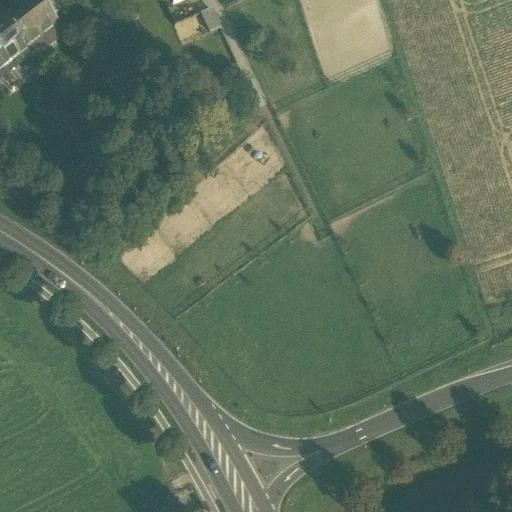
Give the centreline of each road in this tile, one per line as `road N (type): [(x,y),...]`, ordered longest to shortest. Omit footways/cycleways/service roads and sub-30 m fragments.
road 1 (secondary): [(194,415),(148,356),(70,280),(0,232)]
road 2 (motorway): [(360,436),(281,450),(194,415)]
road 3 (motorway): [(511,375),(360,436)]
road 4 (motorway): [(360,436),(281,483),(272,511)]
